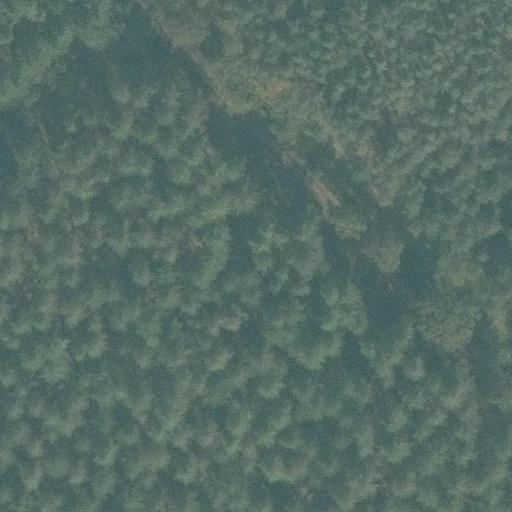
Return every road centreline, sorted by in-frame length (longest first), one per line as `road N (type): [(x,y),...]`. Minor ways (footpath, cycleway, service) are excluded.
road 1 (track): [(511,379),(150,0)]
road 2 (track): [(0,99),(122,0)]
